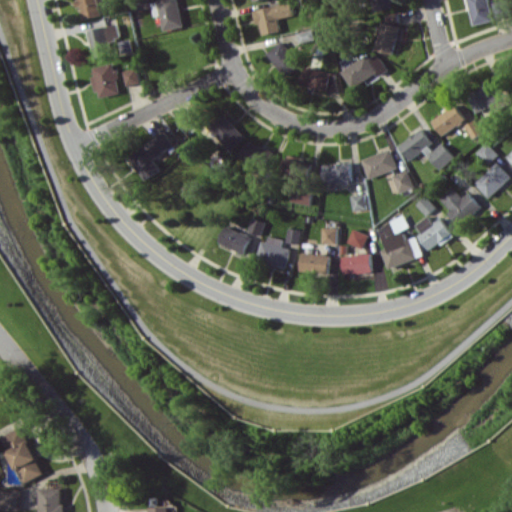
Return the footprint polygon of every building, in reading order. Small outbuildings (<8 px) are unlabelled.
[(103,15),(102,7),(107,7),(106,0),(82,0),(84,18),(103,15)] [(157,16),(162,14),(166,30),(186,25),(179,0),(158,0),(153,1),(157,16)] [(372,0),(375,11),(395,6),(393,0),(372,0)] [(468,0),(475,24),(495,19),(489,0),(468,0)] [(511,14),(511,5),(511,0),(499,0),(494,1),(497,18),(511,14)] [(295,15),(293,2),(255,9),(258,23),(262,23),(264,34),(283,30),(280,18),(295,15)] [(401,15),(389,14),(388,22),(381,21),(377,50),(397,53),(401,15)] [(95,57),(113,55),(111,39),(122,38),(120,24),(91,28),(95,57)] [(267,54),(286,77),(304,63),(285,40),(267,54)] [(353,88),(367,80),(368,82),(389,71),(378,51),(343,69),(353,88)] [(99,97),(122,93),(117,63),(94,67),(99,97)] [(341,73),(306,66),(303,84),(337,91),(341,73)] [(129,85),(143,82),(140,67),(126,70),(129,85)] [(478,115),(510,101),(501,80),(469,93),(478,115)] [(443,135),(467,120),(457,104),(433,119),(443,135)] [(179,118),(187,133),(199,126),(191,112),(179,118)] [(211,129),(233,150),(247,136),(226,114),(211,129)] [(482,133),(477,120),(468,124),(473,137),(482,133)] [(444,142),(438,148),(421,128),(401,146),(412,160),(425,149),(442,169),(456,156),(444,142)] [(157,158),(177,146),(169,133),(131,155),(146,180),(164,170),(157,158)] [(275,152),(251,139),(241,156),(265,169),(275,152)] [(490,164),(500,153),(489,141),(478,152),(490,164)] [(369,177),(399,169),(394,149),(364,157),(369,177)] [(311,204),(317,162),(289,158),(286,176),(297,178),(294,201),(311,204)] [(511,177),(511,174),(499,161),(477,182),(491,198),(511,177)] [(324,182),(354,181),(354,162),(323,163),(324,182)] [(401,192),(416,187),(410,169),(395,174),(401,192)] [(470,192),(465,197),(455,186),(442,198),(453,209),(450,212),(463,225),(483,206),(470,192)] [(369,207),(367,193),(353,195),(356,210),(369,207)] [(429,214),(437,206),(428,196),(419,203),(429,214)] [(426,254),(418,235),(409,238),(406,229),(412,226),(407,215),(380,226),(389,247),(384,249),(391,268),(426,254)] [(436,222),(430,215),(418,224),(423,232),(420,234),(432,251),(455,234),(443,217),(436,222)] [(251,230),(264,234),(268,221),(256,217),(251,230)] [(248,253),(255,236),(229,225),(221,242),(248,253)] [(340,227),(326,227),(325,242),(340,243),(340,227)] [(304,229),(291,228),(289,241),(302,243),(304,229)] [(366,248),(371,234),(356,228),(351,241),(366,248)] [(290,266),(293,248),(285,246),(286,238),(267,234),(262,261),(290,266)] [(332,272),(332,254),(304,253),(303,271),(332,272)] [(345,254),(346,273),(375,272),(374,253),(345,254)] [(45,473),(23,426),(3,436),(25,483),(45,473)] [(41,511),(65,511),(65,488),(41,488),(41,511)] [(21,489),(1,489),(2,509),(21,509),(21,489)]
